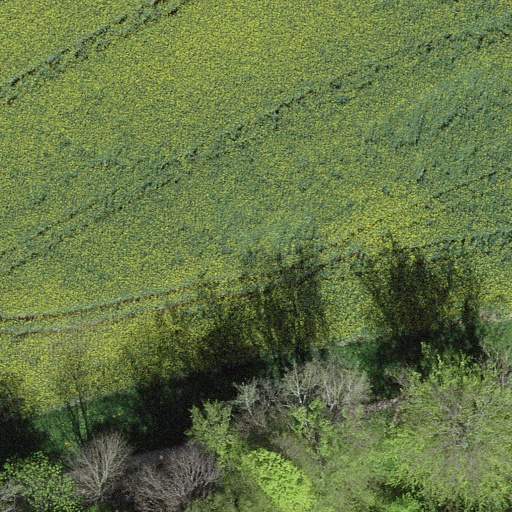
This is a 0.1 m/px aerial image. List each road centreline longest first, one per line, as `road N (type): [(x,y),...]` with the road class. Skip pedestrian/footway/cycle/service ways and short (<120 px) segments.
road 1 (track): [(262,448),(0,510)]
road 2 (track): [(511,392),(262,448)]
